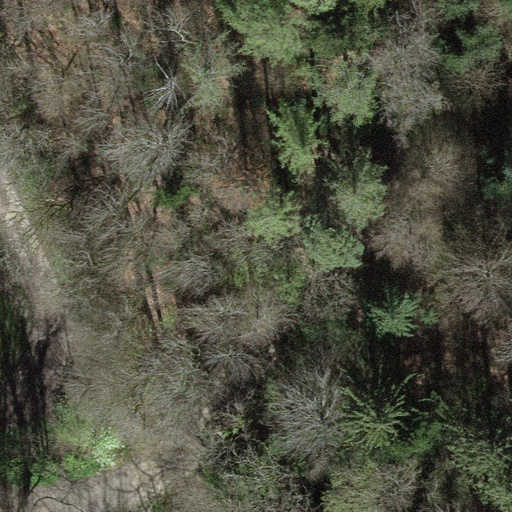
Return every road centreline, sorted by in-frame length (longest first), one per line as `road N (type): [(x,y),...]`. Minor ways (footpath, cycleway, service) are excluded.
road 1 (track): [(511,207),(434,197),(376,214),(331,244),(297,283),(210,434),(148,484),(95,508),(0,508)]
road 2 (track): [(0,180),(60,337),(54,366),(31,389),(0,402)]
